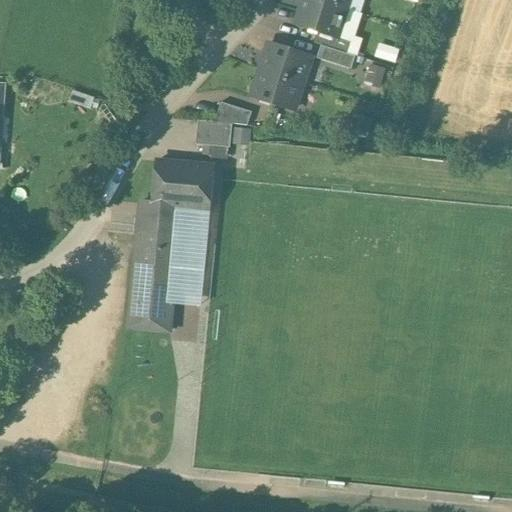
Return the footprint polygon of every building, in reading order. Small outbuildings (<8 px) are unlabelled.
[(347,10),(315,0),(303,0),(296,25),(318,32),(337,38),(338,37),(347,10)] [(315,0),(347,10),(349,0),(315,0)] [(337,38),(318,32),(314,44),(321,46),(349,54),(353,42),(338,37),(337,38)] [(374,55),(395,62),(399,48),(378,42),(374,55)] [(311,57),(269,44),(261,70),(303,84),(311,57)] [(349,54),(321,46),(317,59),(351,70),(356,57),(349,54)] [(363,82),(378,88),(386,69),(371,62),(363,82)] [(303,84),(261,70),(252,97),(294,111),(303,84)] [(252,113),(221,103),(215,123),(232,125),(248,126),(252,113)] [(215,123),(198,121),(196,145),(230,149),(232,125),(215,123)] [(213,167),(157,162),(153,206),(209,211),(213,167)] [(181,219),(140,215),(129,328),(170,332),(173,301),(166,300),(172,238),(179,239),(181,219)]
